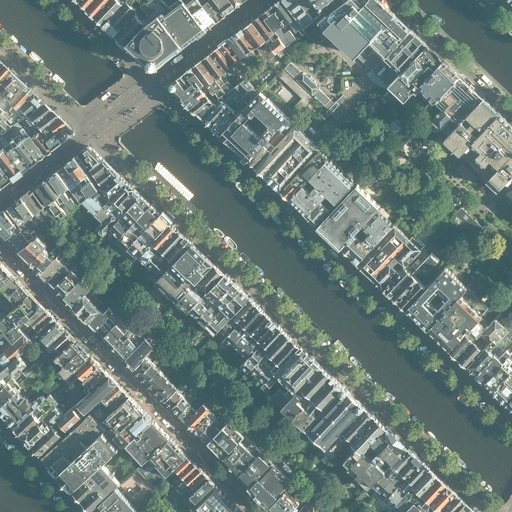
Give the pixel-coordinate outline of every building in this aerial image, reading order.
[(96,15),(110,0),(94,0),(88,7),(96,15)] [(104,23),(125,0),(110,0),(96,15),(104,23)] [(138,9),(131,3),(133,0),(139,0),(144,3),(146,0),(125,0),(104,23),(115,33),(136,12),(138,9)] [(126,44),(148,21),(149,22),(160,13),(169,6),(162,0),(146,0),(144,3),(147,7),(146,8),(149,12),(143,19),(136,12),(115,33),(116,34),(126,44)] [(206,28),(184,0),(177,0),(169,6),(160,13),(184,45),(206,29),(206,28)] [(216,21),(200,0),(184,0),(206,28),(216,21)] [(221,17),(208,0),(200,0),(216,21),(221,17)] [(226,13),(216,0),(208,0),(221,17),(226,13)] [(216,0),(226,13),(236,6),(232,0),(216,0)] [(307,31),(283,0),(280,0),(272,6),(296,37),(297,39),(307,31)] [(317,23),(299,0),(283,0),(307,31),(317,23)] [(328,15),(327,15),(315,0),(299,0),(317,23),(320,21),(328,15)] [(315,0),(327,15),(345,0),(315,0)] [(443,60),(425,43),(395,14),(379,0),(345,0),(327,15),(328,15),(320,21),(387,85),(404,101),(443,60)] [(296,37),(272,6),(262,14),(287,47),(289,45),(288,44),(296,37)] [(184,45),(160,13),(149,22),(148,21),(126,44),(127,45),(131,50),(132,49),(133,50),(143,59),(143,60),(149,66),(149,65),(149,66),(158,65),(159,65),(160,64),(159,64),(164,60),(164,61),(165,60),(177,50),(178,50),(183,46),(184,45)] [(290,50),(287,47),(262,14),(252,21),(277,53),(286,65),(292,59),(290,57),(286,54),(290,50)] [(277,53),(252,21),(243,29),(267,60),(277,53)] [(267,60),(243,29),(235,34),(253,58),(260,67),(268,61),(267,60)] [(253,58),(235,34),(228,40),(247,66),(248,67),(250,66),(250,64),(248,62),(253,58)] [(247,66),(228,40),(220,46),(241,73),(244,70),(243,69),(247,66)] [(244,78),(241,73),(220,46),(212,52),(235,82),(237,84),(244,78)] [(235,82),(212,52),(203,59),(227,91),(233,86),(232,84),(235,82)] [(227,91),(203,59),(193,67),(205,83),(211,91),(217,99),(227,91)] [(483,97),(477,92),(443,60),(404,101),(420,117),(436,101),(443,108),(442,109),(441,109),(433,118),(433,121),(439,127),(442,127),(451,118),(450,117),(451,116),(459,123),(483,97)] [(317,84),(316,79),(312,75),(307,75),(302,70),(301,72),(291,62),(286,68),(325,105),(330,99),(320,89),(321,88),(317,84)] [(10,99),(24,84),(1,63),(0,64),(0,109),(7,102),(10,99)] [(205,83),(193,67),(171,84),(170,85),(170,86),(171,86),(184,99),(205,83)] [(314,99),(282,69),(277,75),(301,98),(308,105),(314,99)] [(226,102),(232,96),(237,101),(253,85),(244,78),(237,84),(233,86),(227,91),(217,99),(199,113),(213,126),(231,107),(226,102)] [(191,106),(211,91),(205,83),(184,99),(191,106)] [(3,120),(17,104),(18,104),(31,91),(24,84),(10,99),(13,102),(8,107),(7,105),(8,103),(7,102),(0,109),(0,116),(1,118),(0,119),(0,123),(7,130),(10,128),(10,127),(3,120)] [(220,133),(259,92),(253,85),(237,101),(231,107),(213,126),(220,133)] [(10,127),(25,116),(43,102),(31,90),(31,91),(18,104),(17,104),(3,120),(10,127)] [(199,113),(217,99),(211,91),(191,106),(199,113)] [(267,98),(267,99),(259,92),(220,133),(248,160),(278,128),(283,132),(292,122),(285,115),(267,98)] [(323,120),(346,96),(343,93),(320,117),(323,120)] [(511,124),(507,119),(483,97),(459,123),(444,139),(487,180),(502,164),(509,170),(506,173),(505,173),(498,179),(497,178),(491,184),(499,190),(504,185),(503,183),(510,175),(511,176),(511,191),(508,196),(510,198),(511,198),(511,124)] [(292,122),(308,105),(301,98),(285,115),(292,122)] [(30,124),(50,109),(43,102),(25,116),(30,124)] [(42,154),(29,137),(27,135),(31,133),(34,130),(36,132),(57,116),(50,109),(30,124),(25,116),(10,127),(10,128),(34,160),(42,154)] [(43,140),(52,133),(65,123),(58,116),(57,116),(36,132),(43,140)] [(256,167),(295,125),(292,122),(283,132),(278,128),(248,160),(256,167)] [(58,141),(70,132),(70,128),(65,123),(52,133),(58,141)] [(280,190),(319,148),(312,141),(295,125),(256,167),(272,182),(280,190)] [(10,128),(7,130),(2,133),(27,165),(34,160),(10,128)] [(49,148),(43,140),(36,132),(34,130),(31,133),(32,135),(29,137),(42,154),(47,150),(49,148)] [(27,165),(2,133),(0,134),(0,145),(19,171),(22,169),(27,165)] [(58,141),(52,133),(43,140),(49,148),(58,141)] [(19,171),(0,145),(0,167),(9,179),(19,171)] [(119,173),(91,147),(87,147),(82,150),(95,166),(87,172),(99,188),(119,173)] [(310,176),(328,157),(319,148),(280,190),(289,198),(304,182),(310,176)] [(95,166),(82,150),(75,156),(84,168),(87,172),(95,166)] [(99,188),(87,172),(84,168),(75,156),(65,163),(90,195),(99,188)] [(337,201),(355,182),(328,157),(310,176),(317,182),(311,189),(304,182),(289,198),(308,215),(322,200),(328,193),(337,201)] [(90,195),(65,163),(57,170),(81,202),(90,195)] [(0,185),(9,179),(0,167),(0,185)] [(81,202),(57,170),(49,176),(72,209),(75,207),(81,202)] [(99,196),(102,193),(109,200),(127,181),(119,173),(99,188),(90,195),(81,202),(75,207),(79,211),(86,205),(95,214),(107,202),(101,197),(99,197),(99,196)] [(72,209),(49,176),(42,181),(66,213),(72,209)] [(66,213),(42,181),(35,186),(57,215),(60,218),(66,213)] [(117,207),(134,188),(127,181),(109,200),(107,202),(95,214),(103,221),(111,212),(112,212),(107,208),(112,202),(117,207)] [(341,247),(377,209),(380,206),(357,184),(318,225),(341,247)] [(57,215),(35,186),(29,191),(51,219),(54,223),(56,221),(55,219),(53,218),(57,215)] [(103,235),(141,195),(134,188),(117,207),(120,209),(114,215),(111,212),(103,221),(96,228),(103,235)] [(51,219),(29,191),(22,197),(43,225),(51,219)] [(113,244),(151,204),(141,195),(103,235),(113,244)] [(43,225),(22,197),(15,202),(33,225),(39,234),(46,229),(43,225)] [(316,223),(330,208),(322,200),(308,215),(316,223)] [(33,225),(15,202),(5,209),(17,225),(19,228),(23,232),(33,225)] [(143,232),(161,213),(151,204),(113,244),(123,253),(140,235),(143,232)] [(472,218),(460,207),(454,213),(462,220),(466,224),(472,218)] [(17,225),(5,209),(0,213),(0,215),(11,227),(13,226),(14,227),(17,225)] [(357,262),(393,224),(377,209),(341,247),(357,262)] [(139,256),(170,223),(161,213),(143,232),(150,238),(145,243),(140,239),(142,237),(140,235),(123,253),(122,253),(124,255),(126,253),(128,255),(133,250),(139,256)] [(462,220),(454,213),(449,219),(456,226),(462,220)] [(11,227),(0,215),(0,230),(4,235),(7,237),(19,228),(17,225),(14,227),(13,226),(11,227)] [(482,228),(472,218),(466,224),(477,234),(482,228)] [(477,234),(466,224),(462,220),(456,226),(471,240),(477,234)] [(160,248),(177,229),(170,223),(139,256),(146,262),(155,253),(151,249),(156,244),(160,248)] [(373,277),(409,239),(393,224),(357,262),(373,277)] [(30,241),(23,232),(19,228),(7,237),(19,250),(30,241)] [(153,269),(155,268),(185,236),(177,229),(160,248),(164,252),(159,257),(155,253),(146,262),(153,269)] [(35,266),(57,245),(60,242),(51,232),(43,240),(38,235),(30,241),(19,250),(35,266)] [(174,263),(193,244),(185,236),(155,268),(163,275),(169,268),(174,263)] [(404,266),(420,250),(409,239),(373,277),(384,287),(404,266)] [(179,301),(213,263),(193,244),(174,263),(188,276),(183,281),(169,268),(163,275),(158,281),(179,301)] [(41,272),(63,250),(57,245),(35,266),(41,272)] [(72,269),(65,262),(71,257),(64,249),(63,250),(41,272),(48,279),(55,286),(71,271),(72,269)] [(392,294),(428,255),(427,253),(419,261),(417,259),(408,269),(404,266),(384,287),(392,294)] [(419,280),(413,275),(418,270),(419,272),(421,270),(425,274),(438,260),(430,253),(428,255),(392,294),(399,301),(419,280)] [(0,286),(13,275),(0,261),(0,286)] [(189,310),(201,297),(195,291),(201,285),(206,289),(205,290),(206,292),(224,273),(213,263),(179,301),(189,310)] [(480,316),(489,307),(467,286),(466,287),(445,267),(436,276),(406,308),(449,349),(480,316)] [(65,296),(80,281),(71,271),(55,286),(65,296)] [(406,308),(436,276),(432,272),(422,283),(419,280),(399,301),(406,308)] [(199,320),(234,283),(224,273),(206,292),(201,297),(189,310),(185,314),(188,318),(192,314),(191,314),(192,313),(199,320)] [(74,305),(89,290),(95,283),(87,274),(80,281),(65,296),(74,305)] [(14,291),(21,284),(13,275),(0,286),(0,304),(0,305),(1,306),(16,292),(14,291)] [(223,307),(240,289),(234,283),(199,320),(205,326),(220,310),(223,307)] [(9,314),(30,293),(21,284),(14,291),(16,292),(1,306),(9,314)] [(214,334),(249,297),(240,289),(223,307),(228,312),(221,319),(217,315),(221,311),(220,310),(205,326),(214,334)] [(101,310),(95,304),(99,300),(89,290),(74,305),(90,322),(101,310)] [(27,327),(46,309),(30,293),(9,314),(1,306),(0,305),(0,342),(2,345),(7,341),(3,336),(6,334),(14,342),(24,332),(23,331),(27,327)] [(241,322),(257,305),(249,297),(214,334),(218,338),(222,333),(226,337),(236,326),(237,326),(232,322),(236,318),(241,322)] [(105,306),(99,300),(95,304),(101,310),(105,306)] [(106,320),(118,308),(111,301),(105,306),(101,310),(90,322),(97,329),(106,320)] [(233,344),(264,311),(257,305),(241,322),(240,322),(244,326),(239,332),(237,331),(239,328),(236,326),(226,337),(233,344)] [(145,336),(125,316),(118,308),(106,320),(113,327),(104,336),(124,357),(145,336)] [(37,328),(51,315),(46,309),(27,327),(29,330),(34,325),(37,328)] [(240,351),(271,318),(264,311),(233,344),(240,351)] [(37,338),(57,320),(51,315),(37,328),(40,330),(35,335),(37,338)] [(458,357),(489,324),(480,316),(449,349),(456,355),(458,357)] [(248,358),(278,325),(271,318),(240,351),(248,358)] [(467,366),(504,326),(495,318),(489,324),(458,357),(467,366)] [(44,348),(46,347),(65,329),(57,320),(37,338),(36,339),(44,348)] [(104,336),(113,327),(106,320),(97,329),(104,336)] [(502,346),(511,335),(511,330),(506,324),(504,326),(467,366),(476,374),(495,353),(502,346)] [(248,371),(286,332),(278,325),(248,358),(241,364),(248,371)] [(60,351),(74,338),(65,329),(46,347),(51,353),(57,348),(60,351)] [(0,371),(18,355),(33,342),(24,332),(14,342),(0,354),(0,371)] [(265,360),(271,355),(274,358),(293,339),(286,332),(248,371),(249,371),(243,377),(246,380),(254,372),(258,376),(269,364),(265,360)] [(146,357),(156,345),(158,343),(149,333),(145,336),(124,357),(134,368),(146,357)] [(484,382),(511,353),(511,352),(511,335),(502,346),(506,350),(500,357),(495,353),(476,374),(484,382)] [(76,371),(92,356),(74,338),(60,351),(54,357),(53,357),(62,366),(60,368),(66,375),(72,375),(76,371)] [(265,382),(300,345),(293,339),(274,358),(269,364),(258,376),(254,380),(257,383),(261,378),(265,382)] [(285,382),(311,355),(300,345),(265,382),(261,387),(266,392),(280,378),(285,382)] [(0,405),(17,390),(53,357),(54,357),(51,353),(46,347),(44,348),(27,364),(21,370),(28,378),(24,382),(21,379),(16,384),(16,385),(14,387),(8,381),(7,383),(0,388),(0,405)] [(493,391),(511,370),(511,368),(508,365),(511,361),(511,353),(484,382),(493,391)] [(3,378),(9,373),(13,377),(21,370),(27,364),(18,355),(0,371),(0,388),(7,383),(3,378)] [(287,423),(293,417),(332,376),(311,355),(285,382),(272,397),(290,415),(284,421),(287,423)] [(85,380),(101,365),(92,356),(76,371),(85,380)] [(159,369),(152,363),(146,357),(134,368),(147,381),(159,369)] [(92,381),(105,370),(101,365),(85,380),(88,383),(91,380),(92,381)] [(153,387),(165,376),(159,369),(147,381),(153,387)] [(92,391),(110,374),(105,370),(92,381),(87,386),(92,391)] [(504,401),(511,392),(511,370),(493,391),(504,401)] [(62,435),(93,407),(99,402),(118,383),(110,374),(92,391),(65,415),(53,426),(62,435)] [(198,381),(191,375),(185,381),(192,388),(197,383),(198,381)] [(177,389),(171,382),(165,376),(153,387),(166,400),(177,389)] [(304,428),(343,386),(332,376),(293,417),(304,428)] [(55,386),(48,379),(42,385),(49,392),(55,386)] [(110,402),(124,389),(118,383),(99,402),(100,403),(101,402),(103,403),(107,399),(110,402)] [(203,390),(197,383),(192,388),(199,395),(203,390)] [(183,397),(180,394),(185,389),(181,385),(177,389),(166,400),(173,407),(183,397)] [(325,448),(327,446),(365,406),(343,386),(304,428),(325,448)] [(116,408),(130,396),(124,389),(110,402),(116,408)] [(0,410),(6,417),(27,398),(25,396),(23,398),(17,390),(0,405),(0,410)] [(23,436),(39,422),(40,420),(36,416),(42,410),(47,415),(56,406),(59,403),(51,394),(47,397),(15,427),(23,436)] [(15,427),(47,397),(45,395),(42,395),(32,404),(27,398),(6,417),(15,427)] [(186,421),(206,402),(199,395),(194,399),(198,403),(193,407),(190,404),(180,414),(186,421)] [(115,439),(118,436),(145,411),(130,396),(116,408),(104,419),(103,419),(99,422),(106,429),(115,439)] [(180,414),(190,404),(183,397),(173,407),(180,414)] [(194,429),(210,411),(215,406),(209,399),(206,402),(186,421),(194,429)] [(32,445),(53,426),(65,415),(56,406),(47,415),(42,418),(48,424),(44,428),(39,422),(23,436),(32,445)] [(353,440),(375,417),(365,406),(327,446),(336,454),(345,445),(342,442),(345,439),(345,436),(347,434),(353,440)] [(50,465),(98,421),(91,414),(95,410),(93,407),(62,435),(53,426),(32,445),(40,455),(40,454),(42,456),(42,457),(50,465)] [(216,427),(221,422),(224,425),(229,420),(227,418),(232,413),(227,408),(222,413),(222,412),(216,417),(200,435),(207,442),(219,430),(216,427)] [(126,444),(153,419),(145,411),(118,436),(126,444)] [(200,435),(216,417),(210,411),(194,429),(200,435)] [(344,472),(348,467),(364,451),(372,442),(386,427),(375,417),(353,440),(352,442),(358,448),(355,450),(354,450),(351,454),(350,453),(346,456),(347,457),(344,461),(346,463),(341,469),(344,472)] [(144,462),(150,457),(170,438),(153,419),(126,444),(144,462)] [(262,449),(271,441),(258,428),(261,425),(256,420),(242,433),(229,420),(224,425),(219,430),(207,442),(213,448),(218,453),(223,458),(239,474),(262,449)] [(58,474),(106,429),(99,422),(98,421),(50,465),(58,474)] [(393,463),(408,448),(386,427),(372,442),(379,449),(378,448),(377,448),(375,448),(374,448),(373,448),(372,449),(371,449),(371,450),(370,451),(370,452),(370,453),(370,454),(370,455),(370,456),(371,457),(364,451),(348,467),(370,488),(389,467),(393,463)] [(73,491),(102,464),(121,447),(114,440),(115,439),(106,429),(58,474),(57,474),(58,475),(59,475),(61,477),(60,477),(62,479),(68,486),(69,487),(70,487),(72,489),(71,489),(73,491)] [(167,474),(169,472),(188,455),(170,438),(150,457),(156,463),(155,463),(160,469),(161,468),(167,474)] [(382,489),(415,454),(408,448),(393,463),(396,465),(395,467),(396,468),(393,471),(389,467),(370,488),(375,493),(370,497),(365,493),(360,498),(367,505),(382,489)] [(249,485),(268,466),(276,463),(279,466),(284,461),(278,455),(273,460),(262,449),(239,474),(249,485)] [(389,496),(403,481),(400,477),(402,475),(403,476),(405,474),(408,476),(422,461),(415,454),(382,489),(389,496)] [(180,473),(193,461),(188,455),(169,472),(173,476),(178,472),(180,473)] [(178,486),(199,467),(193,461),(180,473),(182,475),(174,482),(178,486)] [(286,486),(291,481),(297,475),(284,461),(279,466),(276,463),(268,466),(249,485),(253,489),(265,502),(266,502),(268,504),(286,486)] [(391,508),(392,507),(429,468),(422,461),(408,476),(410,479),(408,481),(409,482),(407,484),(403,481),(389,496),(384,502),(391,508)] [(164,485),(143,463),(136,469),(157,492),(164,485)] [(91,511),(117,487),(120,484),(102,464),(73,491),(74,492),(85,504),(89,508),(88,508),(91,511)] [(191,485),(204,472),(199,467),(178,486),(177,487),(171,493),(176,498),(186,489),(191,485)] [(408,511),(421,511),(447,485),(429,468),(392,507),(394,509),(399,504),(408,511)] [(186,499),(210,478),(204,472),(191,485),(193,487),(188,491),(186,489),(181,493),(186,499)] [(192,504),(209,488),(215,483),(210,478),(186,499),(186,500),(191,505),(192,504)] [(302,493),(291,481),(286,486),(290,491),(298,498),(302,493)] [(171,493),(177,487),(173,483),(167,489),(171,493)] [(242,511),(233,502),(232,501),(215,483),(209,488),(192,504),(191,505),(193,507),(186,511),(242,511)] [(321,495),(311,484),(304,492),(314,502),(317,500),(321,495)] [(438,511),(456,493),(447,485),(421,511),(438,511)] [(284,511),(293,503),(286,495),(290,491),(286,486),(268,504),(270,506),(269,506),(275,511),(284,511)] [(134,511),(138,509),(117,487),(91,511),(92,511),(134,511)] [(169,505),(176,498),(171,493),(164,499),(169,505)] [(455,511),(465,502),(456,493),(438,511),(455,511)] [(294,511),(296,510),(299,508),(296,505),(299,501),(297,499),(293,503),(284,511),(294,511)] [(328,511),(317,500),(314,502),(311,506),(304,511),(328,511)] [(182,511),(183,511),(175,502),(170,506),(175,511),(182,511)] [(304,511),(311,506),(307,502),(298,511),(296,510),(294,511),(304,511)] [(476,511),(465,502),(455,511),(476,511)]
